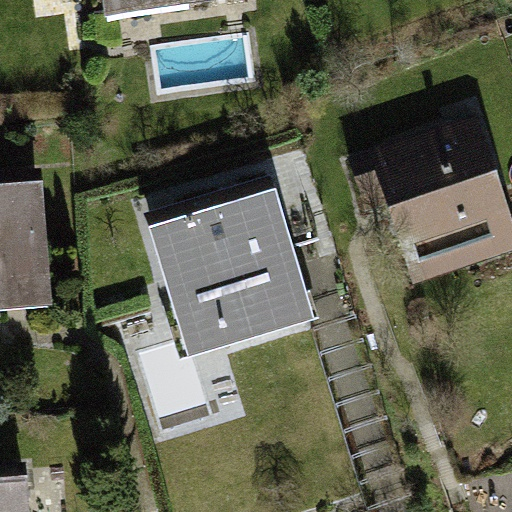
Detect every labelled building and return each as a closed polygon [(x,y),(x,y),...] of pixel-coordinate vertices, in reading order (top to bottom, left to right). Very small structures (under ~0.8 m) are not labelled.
[(246,0),(36,0),(39,20),(65,17),(69,57),(123,51),(121,33),(249,20),(246,0)] [(511,272),(511,215),(482,125),(354,166),(363,194),(384,187),(422,302),(511,272)] [(45,201),(0,204),(0,321),(55,317),(45,201)] [(285,215),(158,255),(192,366),(320,326),(285,215)] [(37,511),(74,511),(72,462),(34,464),(37,511)] [(32,511),(32,496),(0,497),(0,511),(32,511)]
